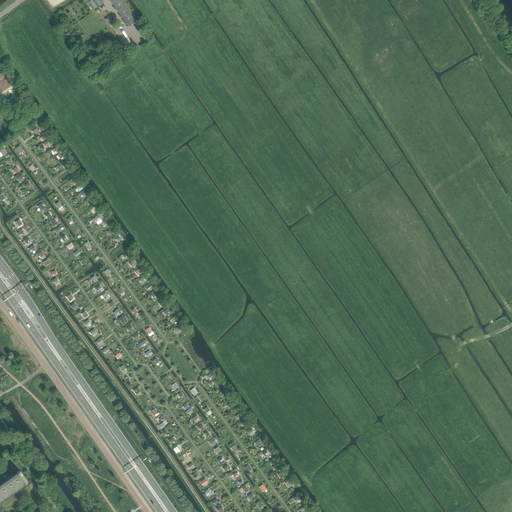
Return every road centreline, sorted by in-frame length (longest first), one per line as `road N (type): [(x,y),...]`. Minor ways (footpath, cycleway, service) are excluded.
road 1 (track): [(0,224),(207,511)]
road 2 (primary): [(172,511),(0,262)]
road 3 (primary): [(0,285),(161,511)]
